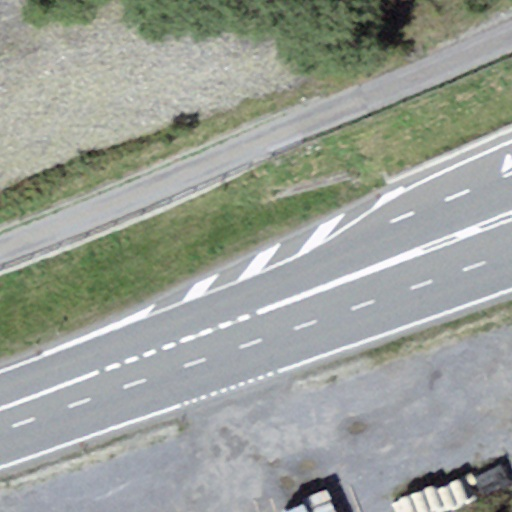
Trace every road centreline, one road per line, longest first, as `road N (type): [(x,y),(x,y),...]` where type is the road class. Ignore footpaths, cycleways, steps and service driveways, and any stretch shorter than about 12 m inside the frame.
road 1 (unclassified): [(0,244),(511,28)]
road 2 (primary): [(511,221),(0,418)]
